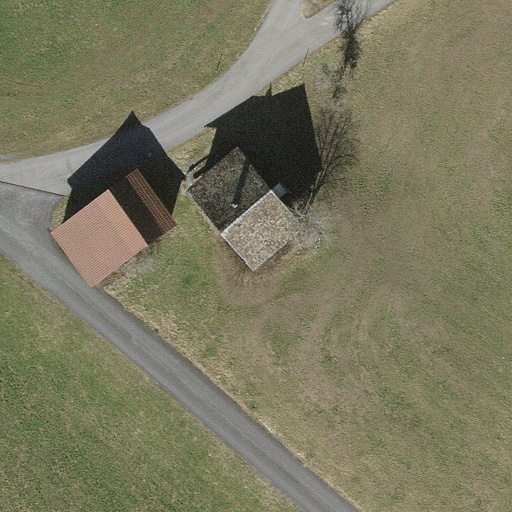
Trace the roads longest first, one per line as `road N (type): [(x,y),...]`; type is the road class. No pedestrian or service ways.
road 1 (unclassified): [(0,208),(32,260),(325,511)]
road 2 (unclassified): [(0,196),(131,152),(267,62)]
road 3 (unclassified): [(267,62),(373,0)]
